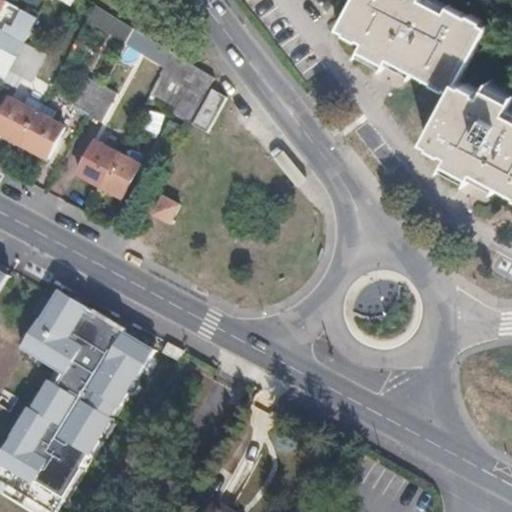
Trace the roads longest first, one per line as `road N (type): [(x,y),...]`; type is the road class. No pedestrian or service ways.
road 1 (residential): [(371,256),(336,172),(199,0)]
road 2 (primary): [(0,208),(254,346)]
road 3 (primary): [(254,346),(438,449)]
